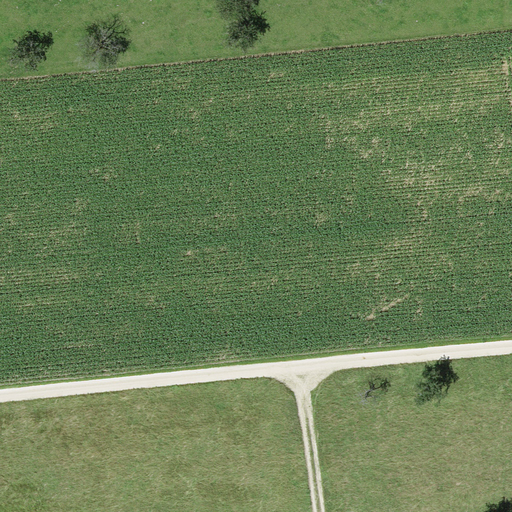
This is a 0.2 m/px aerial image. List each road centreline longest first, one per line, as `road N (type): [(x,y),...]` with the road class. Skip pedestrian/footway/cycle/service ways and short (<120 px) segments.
road 1 (track): [(0,396),(511,346)]
road 2 (track): [(301,368),(319,511)]
